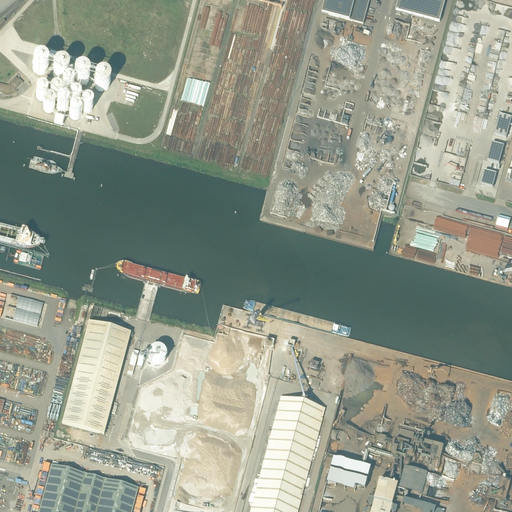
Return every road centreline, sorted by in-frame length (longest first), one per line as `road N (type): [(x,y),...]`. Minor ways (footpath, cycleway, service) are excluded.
road 1 (unknown): [(359,511),(400,416),(511,445)]
road 2 (unknown): [(159,511),(169,466),(120,437),(132,379)]
road 3 (unknown): [(132,379),(149,330),(175,337),(169,363),(155,373)]
